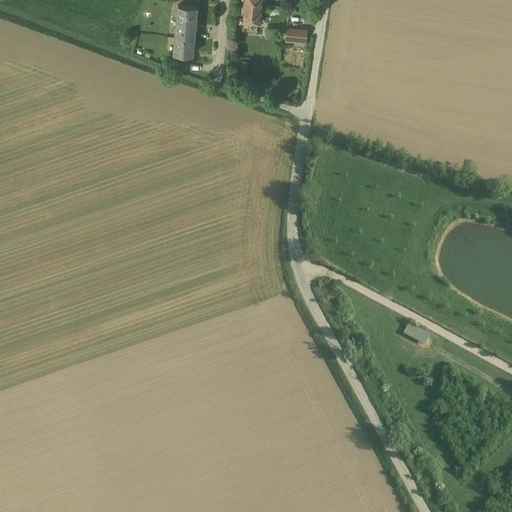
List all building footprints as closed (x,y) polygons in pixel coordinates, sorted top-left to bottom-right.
[(242,0),(241,13),(240,13),(239,22),(248,23),(247,27),(258,28),(259,24),(261,24),(263,0),(242,0)] [(197,6),(178,4),(177,20),(195,22),(197,6)] [(195,22),(177,20),(175,36),(194,38),(195,22)] [(308,29),(286,26),(284,41),(306,44),(308,29)] [(194,38),(175,36),(174,52),(193,54),(194,38)] [(426,346),(431,335),(408,324),(403,336),(426,346)]
